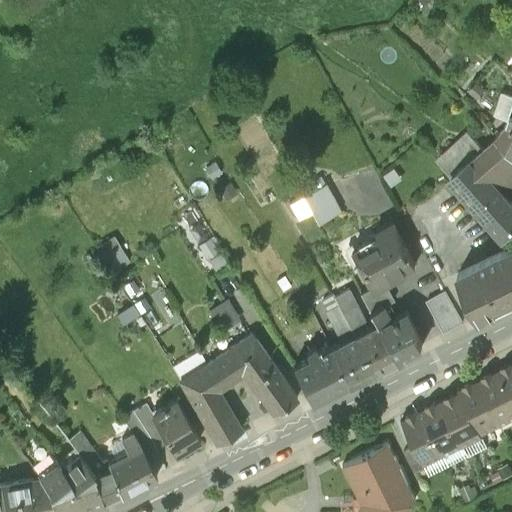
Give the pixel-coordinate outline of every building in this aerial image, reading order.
[(508,118),(511,106),(511,93),(501,90),(493,113),(508,118)] [(511,122),(507,121),(497,135),(511,151),(511,122)] [(439,160),(452,175),(473,156),(484,146),(470,131),(439,160)] [(484,146),(473,156),(486,169),(505,190),(511,183),(511,151),(497,135),(484,146)] [(486,169),(473,156),(452,175),(502,233),(511,224),(511,198),(505,190),(486,169)] [(210,176),(220,170),(213,158),(203,164),(210,176)] [(229,179),(217,186),(223,197),(235,190),(229,179)] [(340,208),(325,181),(288,202),(297,218),(311,210),(317,221),(340,208)] [(350,249),(369,285),(371,287),(378,283),(416,263),(392,220),(373,230),(375,235),(350,249)] [(128,258),(113,232),(95,243),(111,268),(128,258)] [(225,263),(208,236),(196,244),(213,271),(225,263)] [(511,244),(458,270),(480,315),(511,299),(511,244)] [(359,291),(369,308),(380,301),(382,303),(393,297),(386,286),(381,288),(378,283),(371,287),(369,285),(359,291)] [(333,294),(337,300),(354,333),(369,325),(362,325),(363,317),(347,286),(333,294)] [(140,318),(156,308),(157,311),(169,303),(160,289),(148,296),(145,292),(130,302),(137,312),(140,318)] [(463,320),(445,289),(426,299),(444,331),(463,320)] [(219,330),(239,318),(226,297),(207,309),(219,330)] [(337,341),(354,333),(337,300),(324,307),(337,334),(341,336),(337,341)] [(137,312),(130,302),(113,312),(120,323),(137,312)] [(370,311),(376,322),(395,357),(422,343),(405,309),(402,309),(389,316),(382,304),(370,311)] [(157,311),(156,308),(140,318),(151,335),(166,325),(157,311)] [(369,325),(354,333),(372,369),(395,357),(376,322),(369,325)] [(178,375),(216,441),(241,427),(217,388),(241,372),(272,411),(296,397),(250,331),(215,353),(211,347),(201,354),(204,359),(178,375)] [(337,341),(330,345),(348,380),(372,369),(354,333),(337,341)] [(310,399),(348,380),(330,345),(318,351),(315,346),(305,351),(307,356),(292,363),(310,399)] [(511,398),(511,361),(498,368),(511,398)] [(499,421),(511,414),(511,398),(498,368),(479,378),(499,421)] [(480,430),(499,421),(479,378),(459,387),(460,389),(480,430)] [(487,445),(480,430),(460,389),(440,399),(468,454),(487,445)] [(53,416),(64,408),(52,393),(41,402),(53,416)] [(151,412),(167,440),(174,452),(199,437),(175,397),(151,412)] [(440,399),(421,408),(449,464),(468,454),(440,399)] [(121,414),(131,431),(132,430),(139,441),(145,452),(167,440),(151,412),(149,409),(137,416),(132,407),(121,414)] [(431,472),(449,464),(421,408),(402,417),(415,443),(423,460),(424,460),(426,464),(431,472)] [(104,501),(120,493),(111,467),(107,468),(78,427),(67,435),(79,452),(94,472),(104,501)] [(155,474),(145,452),(139,441),(132,430),(131,431),(109,441),(116,454),(107,458),(111,467),(120,493),(155,474)] [(339,509),(357,508),(355,511),(405,511),(409,502),(415,499),(387,441),(341,463),(356,496),(339,497),(339,509)] [(414,470),(426,464),(424,460),(423,460),(415,443),(403,448),(414,470)] [(55,511),(69,511),(81,509),(71,480),(61,466),(49,451),(31,464),(39,476),(48,487),(55,511)] [(79,452),(61,466),(71,480),(81,509),(104,501),(94,472),(79,452)] [(39,476),(0,481),(0,482),(6,511),(55,511),(48,487),(39,476)] [(469,482),(460,487),(467,499),(479,493),(476,485),(472,487),(469,482)]
